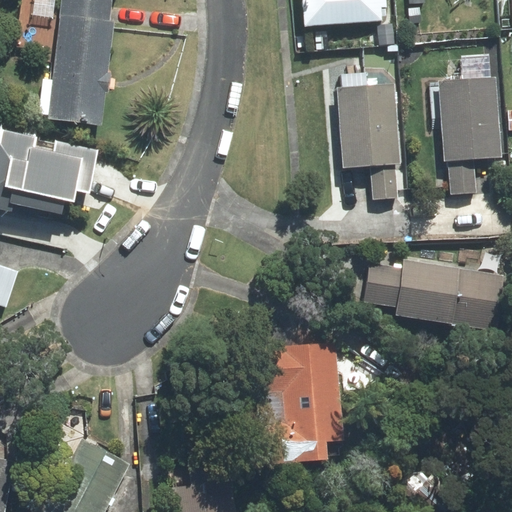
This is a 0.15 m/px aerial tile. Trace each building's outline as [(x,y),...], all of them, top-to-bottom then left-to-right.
[(62,0),(60,16),(110,22),(113,0),(62,0)] [(296,0),(298,33),(377,27),(375,0),(296,0)] [(39,114),(48,114),(48,119),(102,125),(106,92),(108,92),(111,72),(109,72),(114,22),(110,22),(60,16),(53,80),(43,79),(39,114)] [(469,164),(496,162),(490,84),(433,88),(438,168),(444,167),(446,200),(472,198),(469,164)] [(370,204),(395,202),(392,170),(395,169),(389,90),(330,94),(336,175),(367,173),(370,204)] [(0,207),(12,210),(13,203),(62,214),(65,199),(72,201),(75,188),(88,191),(97,150),(2,128),(0,138),(0,207)] [(18,271),(0,265),(0,304),(6,307),(18,271)] [(391,312),(390,322),(487,338),(496,282),(399,266),(398,273),(367,268),(361,307),(391,312)] [(333,347),(255,351),(260,471),(316,469),(315,451),(338,450),(333,347)] [(97,511),(124,461),(83,439),(44,511),(97,511)] [(0,511),(4,511),(15,461),(0,458),(0,511)] [(238,511),(232,460),(188,465),(190,485),(170,488),(173,511),(238,511)] [(413,461),(395,482),(422,504),(439,483),(413,461)]
